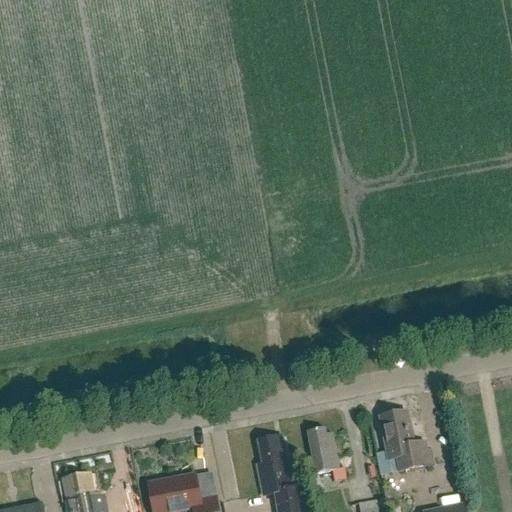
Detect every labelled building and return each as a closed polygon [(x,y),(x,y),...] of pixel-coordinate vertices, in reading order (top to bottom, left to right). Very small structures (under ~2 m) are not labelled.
[(414,447),(407,414),(381,419),(390,462),(398,460),(401,473),(433,466),(431,452),(427,453),(425,444),(414,447)] [(328,436),(326,430),(308,434),(313,459),(307,460),(310,477),(333,473),(335,484),(349,482),(347,470),(340,472),(333,435),(328,436)] [(293,490),(283,438),(258,443),(263,465),(258,466),(264,497),(275,495),(278,511),(303,511),(299,489),(293,490)] [(107,511),(104,498),(95,500),(90,476),(63,481),(69,511),(107,511)] [(196,477),(148,486),(153,511),(218,511),(216,500),(201,503),(196,477)] [(360,511),(388,511),(386,500),(359,505),(360,511)]
